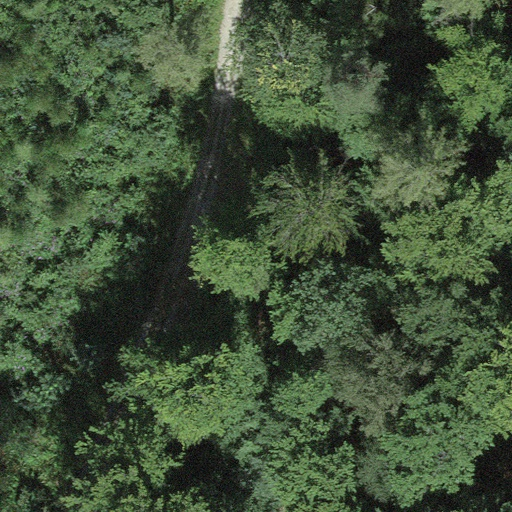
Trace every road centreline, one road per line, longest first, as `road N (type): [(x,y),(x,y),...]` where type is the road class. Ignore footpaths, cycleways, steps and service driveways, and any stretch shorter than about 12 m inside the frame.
road 1 (track): [(75,511),(167,290),(238,75),(242,0)]
road 2 (track): [(238,75),(261,266),(309,511)]
